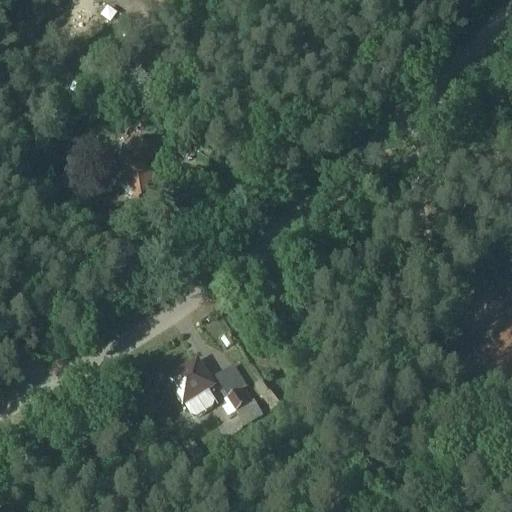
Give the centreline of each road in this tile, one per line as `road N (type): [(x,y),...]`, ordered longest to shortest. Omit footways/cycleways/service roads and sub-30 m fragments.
road 1 (unclassified): [(0,408),(97,360),(226,276),(407,115),(511,8)]
road 2 (track): [(407,115),(433,332),(445,357)]
